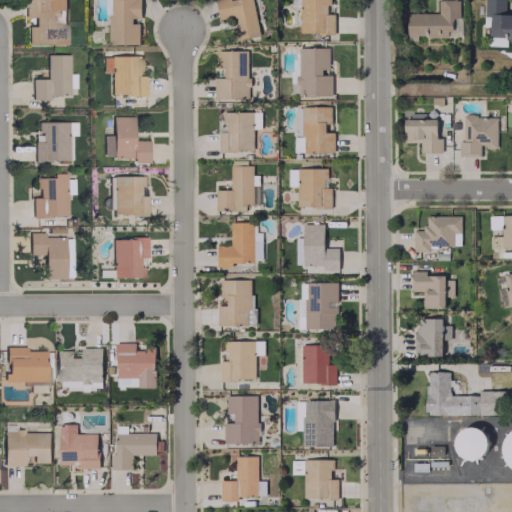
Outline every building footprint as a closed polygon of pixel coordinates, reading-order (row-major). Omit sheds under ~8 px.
[(64,45),(64,0),(23,0),(23,17),(33,17),(32,25),(26,25),(26,44),(64,45)] [(140,20),(139,0),(108,0),(110,44),(139,43),(138,20),(140,20)] [(253,0),(220,0),(215,1),(218,18),(234,16),(237,40),(258,37),(253,0)] [(334,33),(334,13),(330,13),(330,0),(299,0),(299,33),(334,33)] [(407,13),(407,36),(450,35),(450,17),(459,17),(458,0),(438,0),(438,13),(407,13)] [(511,11),(505,11),(505,0),(484,0),(484,26),(487,26),(487,38),(511,38),(511,11)] [(506,46),(506,38),(488,37),(487,45),(506,46)] [(298,96),(332,95),(331,74),(329,74),(328,47),(297,48),(298,96)] [(248,50),(216,50),(217,77),(214,77),(214,98),(248,98),(248,50)] [(67,54),(45,54),(45,78),(30,79),(30,99),(47,99),(47,95),(67,94),(67,54)] [(142,95),(142,56),(109,56),(109,60),(101,60),(101,72),(109,72),(110,95),(142,95)] [(334,152),(333,132),(324,132),(324,122),(330,122),(330,106),(302,107),(303,153),(334,152)] [(261,111),(219,112),(220,151),(253,150),(252,129),(261,128),(261,111)] [(420,152),(442,152),(442,119),(424,119),(424,113),(412,112),(412,118),(403,118),(403,141),(420,142),(420,152)] [(147,140),(132,140),(132,116),(110,116),(111,158),(131,157),(131,163),(147,163),(147,140)] [(496,147),(496,116),(462,116),(462,141),(458,141),(459,156),(480,156),(479,147),(496,147)] [(68,161),(68,135),(74,135),(74,121),(33,122),(33,161),(68,161)] [(259,174),(252,174),(252,165),(230,165),(229,189),(215,189),(215,210),(245,210),(245,205),(258,205),(259,174)] [(297,207),(330,207),(330,186),(326,186),(326,167),(296,168),(297,207)] [(65,193),(72,193),(71,175),(51,175),(51,177),(33,177),(33,192),(29,192),(30,216),(65,216),(65,193)] [(144,214),(144,175),(111,176),(112,215),(144,214)] [(460,247),(460,215),(424,216),(424,230),(413,230),(413,248),(460,247)] [(216,266),(231,266),(231,261),(261,261),(261,232),(255,232),(255,221),(230,222),(230,246),(216,246),(216,266)] [(323,224),(302,223),(302,265),(323,265),(323,269),(338,269),(338,247),(323,247),(323,224)] [(27,254),(42,254),(42,278),(63,278),(63,235),(27,236),(27,254)] [(144,237),(111,237),(111,277),(144,277),(144,237)] [(443,308),(444,275),(425,275),(425,270),(411,270),(411,290),(423,291),(422,307),(443,308)] [(218,279),(218,325),(252,325),(253,279),(218,279)] [(298,282),(299,328),(336,328),(336,282),(298,282)] [(441,317),(415,318),(415,352),(426,352),(426,356),(441,355),(441,339),(449,339),(449,325),(441,325),(441,317)] [(219,361),(219,379),(256,379),(256,341),(224,341),(224,361),(219,361)] [(155,348),(135,348),(135,343),(116,343),(116,386),(155,386),(155,348)] [(335,383),(335,364),(327,364),(327,354),(332,354),(332,344),(301,344),(300,383),(335,383)] [(43,392),(44,350),(23,350),(23,347),(4,346),(3,380),(28,381),(28,392),(43,392)] [(53,350),(54,380),(61,380),(61,389),(101,389),(101,347),(81,347),(81,357),(72,358),(72,350),(53,350)] [(502,414),(502,391),(479,390),(479,395),(456,395),(456,381),(448,380),(448,371),(425,371),(424,413),(502,414)] [(223,443),(259,443),(258,395),(225,395),(226,418),(223,418),(223,443)] [(332,399),(301,400),(302,447),(333,446),(332,399)] [(58,463),(78,463),(77,468),(97,468),(97,434),(75,434),(75,424),(58,423),(58,463)] [(414,442),(414,426),(404,426),(403,441),(414,442)] [(470,459),(464,458),(460,455),(456,451),(454,446),(454,441),(455,436),(458,431),(462,428),(468,426),(473,426),(478,428),(482,432),(485,436),(486,441),(486,447),(484,452),(480,456),(475,458),(470,459)] [(511,467),(508,465),(504,459),(502,452),(502,444),(505,437),(510,431),(511,429),(511,467)] [(1,431),(1,465),(23,465),(23,455),(31,455),(31,462),(49,462),(49,431),(1,431)] [(155,454),(154,432),(112,433),(113,469),(131,469),(131,454),(155,454)] [(256,455),(234,456),(235,480),(219,480),(219,500),(237,500),(237,495),(265,495),(265,480),(257,480),(256,455)] [(302,498),(337,498),(337,478),(331,478),(332,459),(303,459),(302,498)]
